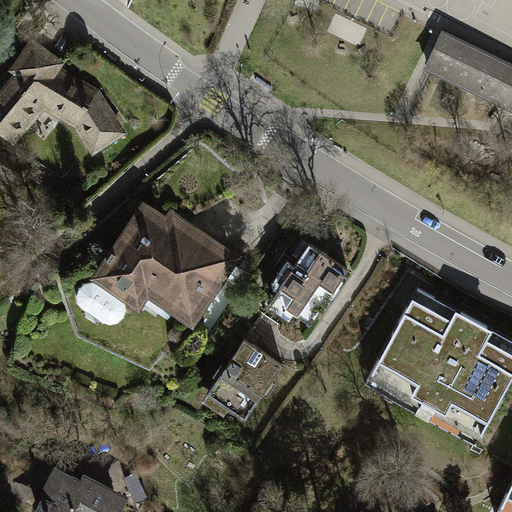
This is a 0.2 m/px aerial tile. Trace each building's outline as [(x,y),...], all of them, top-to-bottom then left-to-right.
[(511,65),(443,32),(426,66),(511,107),(511,65)] [(32,41),(0,81),(0,128),(12,138),(43,104),(76,123),(93,150),(119,132),(96,92),(56,68),(60,62),(32,41)] [(25,167),(0,155),(0,181),(3,175),(18,182),(25,167)] [(232,256),(172,215),(167,223),(149,211),(135,224),(136,228),(128,239),(125,237),(115,252),(111,249),(106,257),(109,259),(100,273),(102,275),(97,281),(92,280),(85,282),(80,286),(77,292),(77,300),(102,319),(109,321),(115,320),(120,316),(123,312),(123,307),(122,300),(118,297),(123,289),(137,299),(147,285),(191,315),(232,256)] [(281,280),(272,295),(310,321),(327,295),(333,299),(342,285),(337,281),(346,267),(308,242),(291,266),(287,264),(278,278),(281,280)] [(511,335),(418,286),(367,381),(476,438),(511,369),(511,335)] [(215,376),(205,391),(243,416),(260,391),(266,395),(276,380),(270,377),(279,363),(241,338),(225,362),(221,359),(211,374),(215,376)] [(62,475),(42,511),(112,511),(117,504),(62,475)] [(511,511),(511,484),(498,511),(511,511)]
